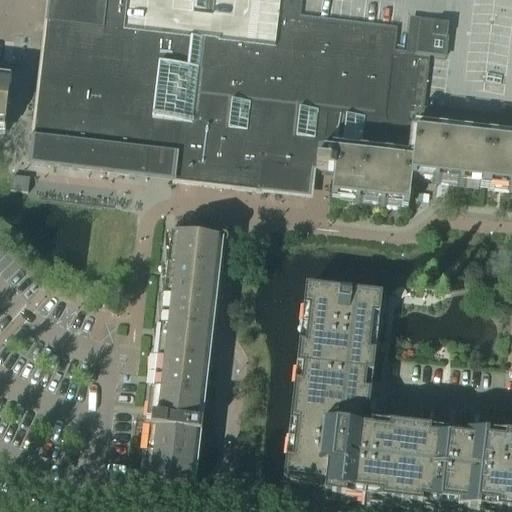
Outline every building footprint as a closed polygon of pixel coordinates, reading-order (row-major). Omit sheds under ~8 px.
[(511,0),(48,0),(46,22),(32,139),(33,139),(30,167),(136,179),(139,173),(160,176),(173,177),(172,184),(202,188),(230,191),(260,195),(305,200),(308,171),(315,172),(318,151),(319,151),(319,153),(405,163),(405,164),(412,165),(415,136),(511,147),(511,0)] [(0,131),(4,132),(7,109),(9,86),(0,85),(0,131)] [(511,147),(415,136),(412,165),(405,164),(405,163),(319,153),(319,151),(318,151),(315,172),(331,174),(331,178),(334,178),(331,198),(408,207),(412,178),(511,189),(511,147)] [(12,178),(10,193),(27,195),(29,180),(18,179),(12,178)] [(203,368),(217,243),(172,238),(143,485),(189,491),(195,437),(200,438),(208,368),(203,368)] [(381,299),(305,290),(282,484),(324,489),(323,500),(424,511),(511,511),(511,417),(488,415),(485,442),(366,428),(381,299)]
